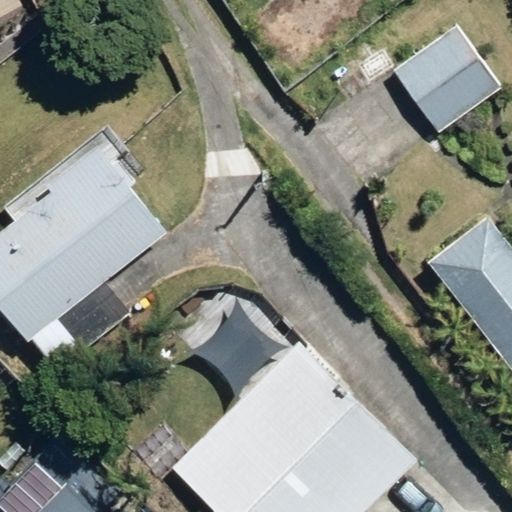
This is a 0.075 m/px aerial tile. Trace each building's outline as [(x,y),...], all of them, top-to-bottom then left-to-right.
[(434,136),(499,92),(453,25),(388,69),(434,136)] [(0,232),(0,281),(42,334),(181,222),(109,132),(59,173),(64,180),(0,232)] [(511,263),(479,220),(421,264),(511,382),(511,263)] [(254,297),(204,342),(244,388),(294,343),(254,297)] [(184,459),(237,511),(369,511),(428,454),(309,335),(184,459)] [(4,352),(28,360),(33,345),(9,338),(4,352)] [(43,511),(117,511),(82,475),(43,511)]
